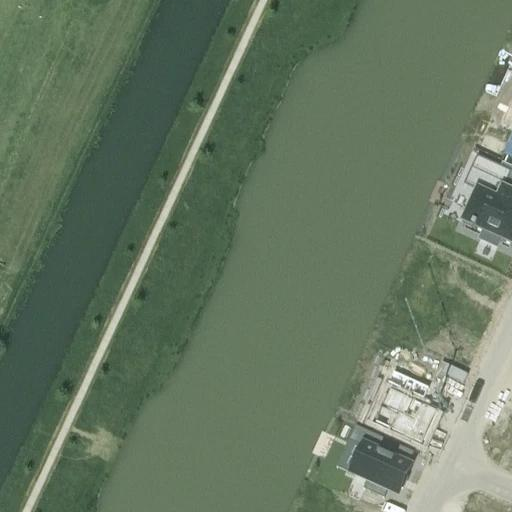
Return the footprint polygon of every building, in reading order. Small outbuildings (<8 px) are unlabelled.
[(465,220),(462,225),(473,229),(472,230),(476,232),(476,231),(483,234),(480,241),(498,249),(501,242),(511,247),(511,194),(504,191),(511,175),(501,169),(477,159),(471,172),(480,177),(473,192),(477,193),(475,197),(464,219),(465,220)] [(437,270),(422,301),(477,326),(487,304),(471,297),(479,281),(463,273),(466,265),(436,251),(429,267),(437,270)] [(409,321),(387,370),(425,388),(430,377),(432,378),(433,375),(436,369),(454,377),(467,348),(409,321)] [(390,391),(374,424),(422,446),(437,413),(419,404),(421,399),(425,401),(430,390),(393,373),(388,384),(396,388),(394,393),(390,391)] [(356,429),(349,443),(364,450),(352,476),(368,484),(364,492),(384,501),(388,492),(398,497),(411,470),(389,460),(395,447),(356,429)] [(486,511),(511,511),(511,498),(495,491),(486,511)] [(319,500),(313,511),(350,511),(328,502),(327,504),(319,500)]
